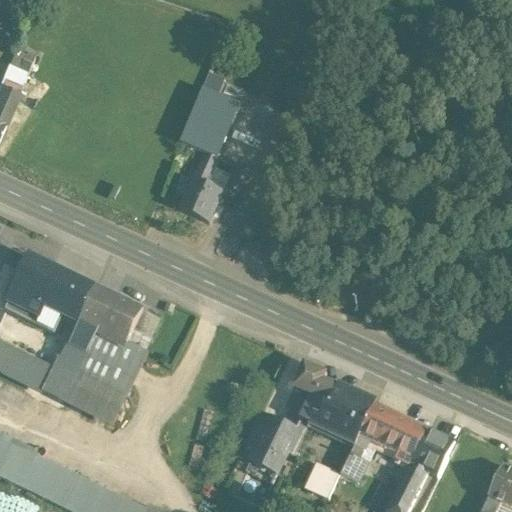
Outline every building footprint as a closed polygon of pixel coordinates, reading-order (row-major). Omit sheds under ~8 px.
[(35,61),(16,52),(9,69),(28,77),(35,61)] [(28,77),(9,69),(2,85),(21,93),(28,77)] [(203,92),(219,99),(225,83),(209,77),(203,92)] [(21,93),(2,85),(0,88),(0,92),(1,93),(18,101),(21,93)] [(1,93),(0,95),(0,131),(4,133),(18,101),(1,93)] [(202,96),(180,151),(204,161),(218,166),(239,111),(202,96)] [(218,166),(204,161),(202,166),(215,172),(218,166)] [(215,172),(202,166),(193,186),(206,191),(215,172)] [(237,172),(218,166),(215,172),(206,191),(223,199),(226,191),(227,192),(237,172)] [(237,172),(227,192),(238,197),(248,177),(237,172)] [(206,191),(193,186),(179,216),(209,230),(223,199),(206,191)] [(274,245),(262,239),(255,252),(267,258),(274,245)] [(16,271),(27,277),(34,263),(15,253),(7,266),(16,271)] [(61,278),(34,263),(27,277),(16,271),(0,301),(0,303),(8,307),(6,312),(37,327),(44,311),(61,278)] [(78,328),(95,294),(61,278),(44,311),(64,321),(78,328)] [(114,303),(95,294),(78,328),(81,328),(98,337),(114,303)] [(114,303),(98,337),(108,342),(127,351),(128,348),(143,317),(114,303)] [(64,321),(44,311),(37,327),(56,336),(59,329),(64,331),(67,325),(63,323),(64,321)] [(143,317),(128,348),(143,355),(158,324),(143,317)] [(70,350),(86,357),(98,337),(81,328),(70,350)] [(86,357),(70,350),(68,348),(55,372),(44,396),(112,431),(149,359),(143,355),(128,348),(127,351),(108,342),(98,337),(86,357)] [(0,373),(44,396),(55,372),(0,344),(0,373)] [(320,422),(326,409),(330,411),(339,391),(324,384),(326,378),(304,368),(285,408),(291,411),(288,418),(302,425),(311,429),(315,420),(320,422)] [(330,411),(326,409),(320,422),(315,420),(311,429),(357,450),(375,411),(376,409),(339,391),(330,411)] [(414,430),(375,411),(357,450),(367,455),(370,448),(399,461),(414,430)] [(260,419),(245,451),(255,456),(271,424),(260,419)] [(296,436),(271,424),(255,456),(251,465),(278,478),(288,457),(295,461),(311,429),(302,425),(296,436)] [(428,436),(414,430),(399,461),(398,464),(412,471),(428,436)] [(156,511),(0,435),(0,479),(66,511),(156,511)] [(428,436),(412,471),(427,478),(439,483),(455,449),(428,436)] [(367,455),(357,450),(355,454),(342,482),(359,490),(369,468),(362,465),(367,455)] [(341,482),(318,471),(307,494),(330,504),(341,482)] [(412,471),(400,494),(391,511),(410,511),(427,478),(412,471)] [(511,511),(511,475),(503,472),(489,501),(500,507),(511,511)] [(391,511),(400,494),(388,489),(376,511),(391,511)] [(489,501),(483,511),(497,511),(500,507),(489,501)]
